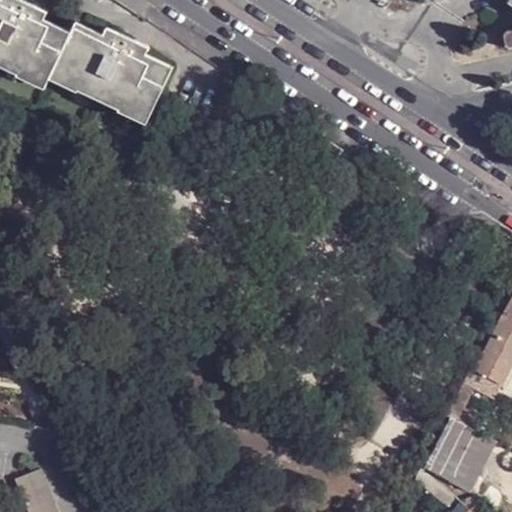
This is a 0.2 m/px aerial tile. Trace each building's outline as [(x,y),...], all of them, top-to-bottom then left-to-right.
[(0,0),(0,57),(48,81),(51,74),(54,70),(72,29),(45,17),(11,0),(0,0)] [(29,0),(11,0),(45,17),(48,9),(29,0)] [(54,70),(151,116),(175,64),(148,51),(106,32),(79,18),(72,29),(54,70)] [(109,24),(106,32),(148,51),(151,43),(109,24)] [(48,81),(0,57),(0,62),(20,71),(19,73),(46,85),(48,81)] [(54,70),(51,74),(80,88),(80,87),(121,107),(120,108),(148,121),(151,116),(54,70)] [(511,365),(511,320),(504,317),(476,370),(503,384),(511,365)] [(436,442),(482,466),(496,439),(451,416),(436,442)] [(434,441),(421,468),(467,493),(482,466),(436,442),(434,441)] [(420,471),(416,479),(426,487),(430,477),(421,468),(420,471)] [(59,511),(42,469),(16,480),(28,511),(59,511)] [(430,477),(426,487),(449,506),(453,503),(456,498),(430,477)] [(456,498),(453,503),(459,507),(463,503),(456,498)]
